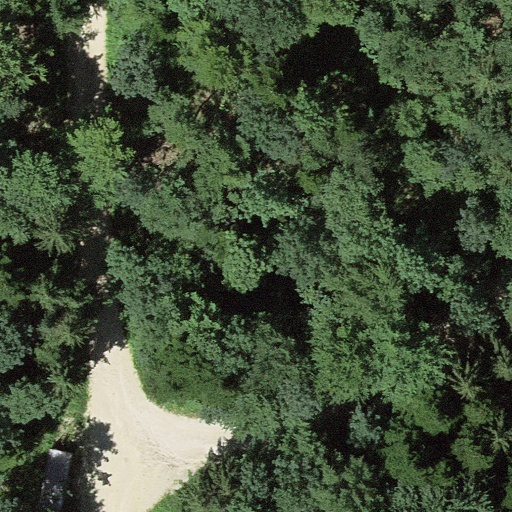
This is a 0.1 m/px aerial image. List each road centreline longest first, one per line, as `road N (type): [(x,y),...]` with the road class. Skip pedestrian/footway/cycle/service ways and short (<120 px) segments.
road 1 (track): [(133,511),(143,461),(82,200),(91,0)]
road 2 (track): [(511,276),(313,404),(206,450),(143,461)]
